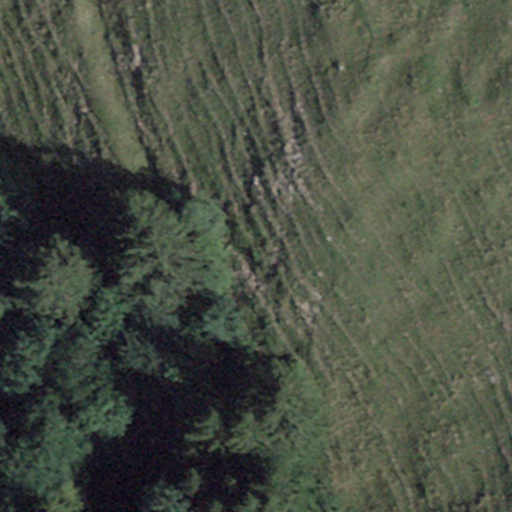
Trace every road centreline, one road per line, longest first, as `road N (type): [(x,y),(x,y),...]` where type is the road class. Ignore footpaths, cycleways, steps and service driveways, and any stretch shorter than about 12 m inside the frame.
road 1 (track): [(159,219),(253,386),(303,511)]
road 2 (track): [(83,0),(159,219)]
